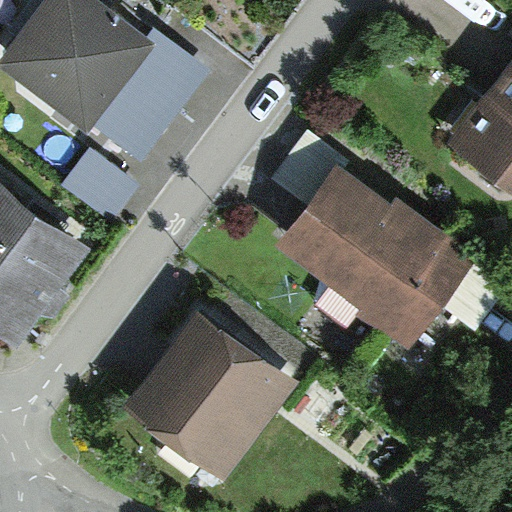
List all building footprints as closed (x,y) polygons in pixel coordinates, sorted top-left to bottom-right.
[(44,0),(5,51),(137,155),(201,74),(107,0),(44,0)] [(511,42),(445,129),(511,181),(511,42)] [(125,181),(82,154),(61,187),(104,214),(125,181)] [(318,160),(267,229),(342,284),(393,215),(318,160)] [(83,232),(0,176),(0,320),(16,331),(83,232)] [(448,256),(393,215),(342,284),(397,325),(448,256)] [(298,371),(203,297),(125,397),(220,471),(298,371)]
